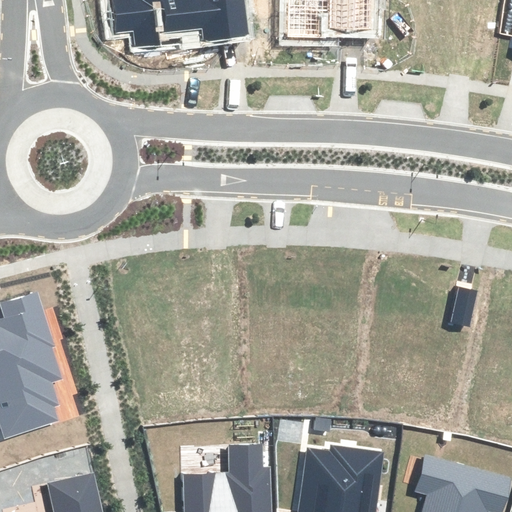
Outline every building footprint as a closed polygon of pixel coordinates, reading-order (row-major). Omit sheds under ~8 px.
[(239,0),(112,0),(117,33),(134,31),(136,47),(160,44),(159,32),(201,27),(203,40),(244,35),(239,0)] [(288,0),(288,36),(377,38),(377,0),(288,0)] [(53,344),(36,293),(0,304),(0,305),(6,323),(0,325),(0,421),(6,438),(56,421),(51,406),(57,404),(50,383),(62,379),(50,345),(53,344)] [(183,474),(184,511),(269,511),(268,471),(264,471),(263,445),(229,447),(230,472),(183,474)] [(308,448),(299,511),(374,511),(382,452),(333,445),(332,451),(308,448)] [(501,511),(511,478),(426,456),(417,491),(427,493),(421,511),(485,511),(486,510),(494,511),(501,511)] [(101,511),(93,473),(47,483),(53,511),(101,511)]
